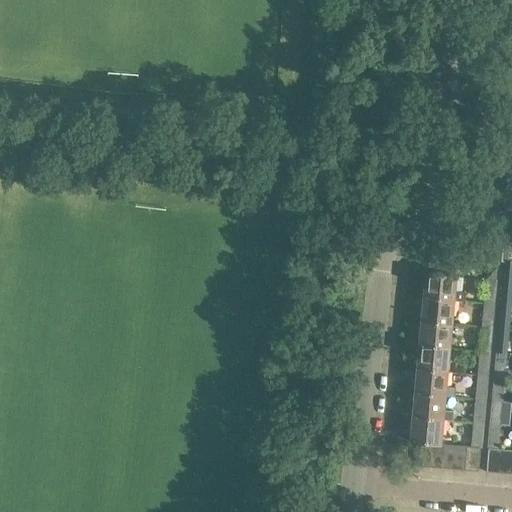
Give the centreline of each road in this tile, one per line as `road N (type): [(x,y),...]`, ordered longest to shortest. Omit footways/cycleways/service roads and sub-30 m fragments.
road 1 (track): [(343,217),(319,265),(296,470),(299,511)]
road 2 (residential): [(355,485),(380,257),(398,232),(436,222)]
road 3 (track): [(373,0),(335,192),(343,217),(380,257)]
road 4 (residential): [(436,222),(448,0)]
road 5 (residential): [(355,485),(511,500)]
